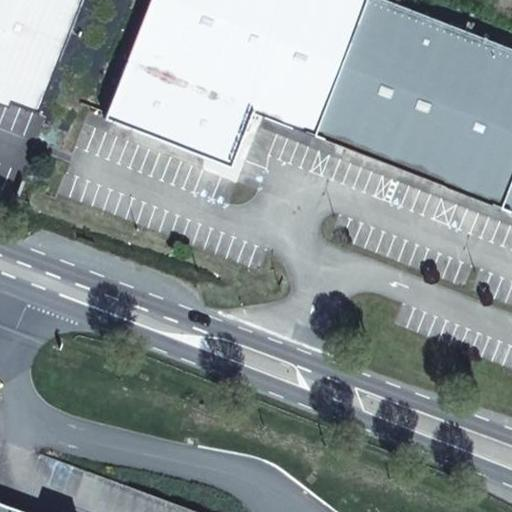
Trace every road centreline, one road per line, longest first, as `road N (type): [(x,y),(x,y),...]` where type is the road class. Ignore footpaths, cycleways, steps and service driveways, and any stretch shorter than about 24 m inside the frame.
road 1 (primary): [(0,283),(511,477)]
road 2 (primary): [(511,429),(0,248)]
road 3 (unknown): [(321,270),(85,173)]
road 4 (unknown): [(511,340),(321,270)]
road 5 (unknown): [(321,405),(299,323),(321,270)]
